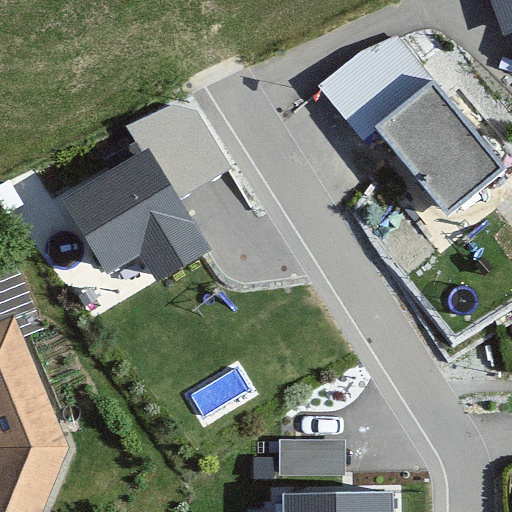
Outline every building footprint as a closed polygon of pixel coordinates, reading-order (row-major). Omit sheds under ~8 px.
[(511,168),(399,20),(273,116),(333,194),(394,147),(451,221),(511,175),(511,168)] [(154,143),(58,198),(103,276),(144,253),(164,287),(219,255),(154,143)] [(8,312),(0,314),(0,511),(31,511),(59,447),(8,312)] [(345,439),(279,441),(281,480),(346,478),(345,439)] [(393,511),(393,495),(285,500),(285,511),(393,511)]
